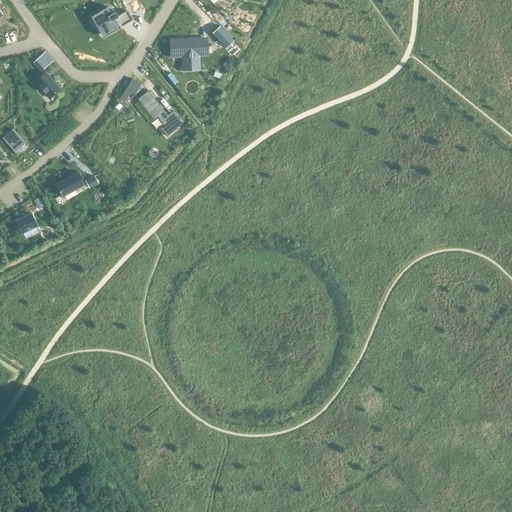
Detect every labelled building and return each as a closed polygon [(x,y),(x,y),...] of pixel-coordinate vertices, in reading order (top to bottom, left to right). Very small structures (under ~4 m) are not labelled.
[(107,6),(90,16),(101,36),(131,20),(126,10),(117,16),(114,11),(110,13),(107,6)] [(226,48),(234,41),(220,26),(212,33),(226,48)] [(171,56),(182,56),(183,63),(199,62),(198,55),(207,55),(206,39),(170,40),(171,56)] [(37,58),(33,62),(41,72),(45,67),(37,58)] [(44,72),(35,81),(49,98),(59,89),(44,72)] [(135,78),(120,96),(124,100),(132,90),(136,93),(143,84),(135,78)] [(148,90),(137,99),(154,120),(159,116),(165,123),(160,127),(167,136),(183,123),(176,115),(171,119),(148,90)] [(13,129),(3,138),(15,152),(25,143),(13,129)] [(78,172),(55,185),(62,196),(84,184),(78,172)] [(85,181),(89,188),(97,183),(93,176),(85,181)] [(39,197),(34,200),(38,209),(44,206),(39,197)] [(15,221),(21,233),(37,225),(31,214),(15,221)]
